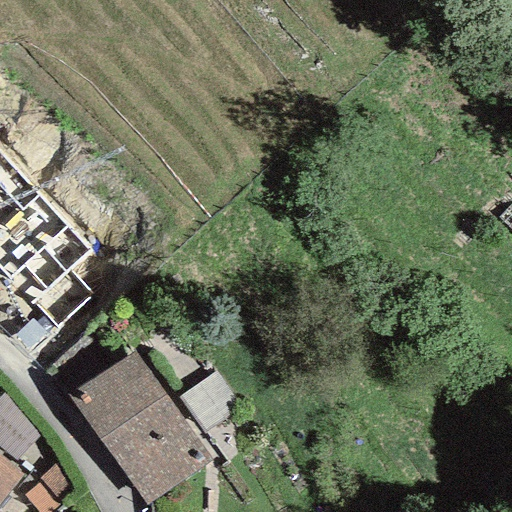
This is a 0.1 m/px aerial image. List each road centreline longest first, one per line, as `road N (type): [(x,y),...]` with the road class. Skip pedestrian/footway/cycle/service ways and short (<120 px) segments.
road 1 (unknown): [(336,511),(155,245),(30,375)]
road 2 (residential): [(0,353),(30,375),(117,511)]
